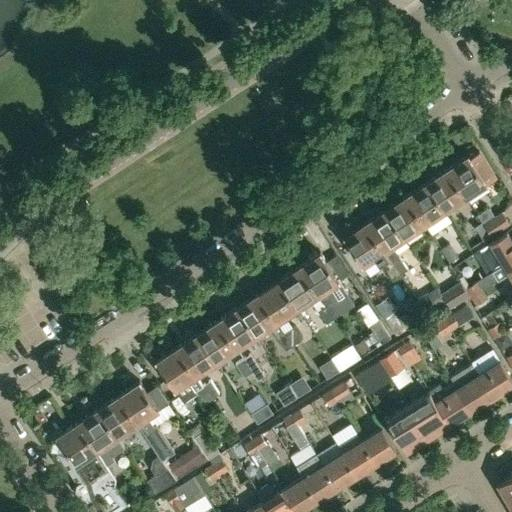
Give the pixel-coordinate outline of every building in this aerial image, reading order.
[(469,153),(448,167),(466,195),(488,181),(469,153)] [(448,167),(427,180),(446,209),(466,195),(448,167)] [(427,180),(407,194),(425,223),(446,209),(427,180)] [(407,194),(386,208),(405,236),(425,223),(407,194)] [(492,235),(511,222),(503,210),(495,215),(489,206),(477,214),(482,220),(492,235)] [(386,208),(365,221),(400,273),(408,268),(392,245),(405,236),(386,208)] [(491,236),(492,235),(482,220),(474,225),(484,239),(490,235),(491,236)] [(365,221),(344,235),(363,264),(375,256),(382,266),(384,265),(392,278),(400,273),(365,221)] [(490,240),(504,263),(492,270),(498,279),(510,272),(511,270),(511,238),(507,230),(490,240)] [(449,242),(441,247),(450,261),(458,255),(449,242)] [(320,251),(299,265),(318,294),(325,304),(333,317),(342,311),(327,288),(340,280),(320,251)] [(299,265),(279,278),(298,307),(311,299),(318,294),(299,265)] [(279,278),(259,291),(278,321),(286,315),(298,307),(279,278)] [(465,287),(470,294),(471,296),(483,289),(477,279),(465,287)] [(460,280),(441,292),(450,307),(470,295),(460,280)] [(428,312),(437,306),(423,286),(414,292),(428,312)] [(488,297),(483,289),(471,296),(476,304),(488,297)] [(257,334),(270,325),(285,348),(292,343),(284,331),(278,321),(259,291),(238,305),(257,334)] [(388,295),(376,303),(384,316),(394,310),(396,308),(388,295)] [(325,304),(318,309),(326,321),(333,317),(325,304)] [(452,329),(460,324),(474,316),(466,304),(444,317),(452,329)] [(238,305),(218,318),(237,348),(257,334),(238,305)] [(406,311),(413,322),(420,318),(413,307),(406,311)] [(396,334),(405,328),(394,310),(384,316),(396,334)] [(501,321),(498,322),(491,311),(482,316),(493,337),(505,330),(501,321)] [(443,334),(452,329),(444,317),(435,322),(443,334)] [(218,318),(197,331),(216,361),(237,348),(218,318)] [(390,336),(379,318),(370,324),(381,342),(390,336)] [(292,325),(284,331),(292,343),(300,338),(292,325)] [(423,330),(434,348),(443,343),(432,325),(423,330)] [(510,338),(505,330),(493,337),(497,345),(510,338)] [(197,331),(177,345),(196,374),(216,361),(197,331)] [(370,347),(364,338),(355,343),(360,353),(370,347)] [(410,339),(401,345),(398,346),(405,358),(408,356),(410,359),(416,355),(415,352),(417,351),(410,339)] [(156,359),(175,388),(183,401),(197,392),(204,402),(211,398),(202,384),(196,374),(177,345),(156,359)] [(360,356),(353,345),(344,351),(352,361),(360,356)] [(415,380),(393,349),(379,357),(387,370),(400,390),(415,380)] [(251,352),(243,358),(252,371),(257,379),(265,374),(251,352)] [(457,385),(456,386),(471,409),(493,396),(473,363),(467,354),(463,357),(463,356),(457,359),(463,369),(451,376),(457,385)] [(380,374),(387,370),(379,357),(372,362),(355,373),(368,393),(385,382),(380,374)] [(243,358),(235,363),(244,376),(252,371),(243,358)] [(511,383),(511,376),(501,358),(478,372),(473,363),(493,396),(511,383)] [(140,379),(119,393),(138,422),(145,432),(154,445),(162,458),(171,452),(175,450),(156,423),(154,424),(148,415),(159,407),(140,379)] [(211,379),(202,384),(211,398),(220,392),(211,379)] [(343,380),(330,388),(338,400),(337,400),(341,406),(354,397),(343,380)] [(450,423),(471,409),(456,386),(446,392),(440,383),(429,389),(430,390),(429,391),(450,423)] [(330,388),(322,394),(329,405),(337,400),(338,400),(330,388)] [(428,436),(450,423),(429,391),(408,404),(428,436)] [(119,393),(99,407),(118,435),(138,422),(119,393)] [(267,401),(251,412),(257,423),(274,412),(267,401)] [(406,450),(428,436),(408,404),(386,418),(406,450)] [(99,407),(78,421),(97,449),(109,466),(112,472),(120,467),(114,457),(112,455),(113,455),(125,447),(122,442),(118,435),(99,407)] [(307,420),(300,408),(292,413),(299,425),(307,420)] [(299,425),(292,413),(282,419),(296,440),(305,434),(299,425)] [(78,421),(56,435),(60,441),(59,443),(57,451),(56,452),(75,480),(74,482),(75,483),(77,486),(94,511),(106,511),(116,506),(119,509),(127,503),(114,483),(116,477),(112,472),(109,466),(86,481),(75,464),(97,449),(78,421)] [(359,421),(340,429),(344,438),(362,429),(359,421)] [(208,457),(220,450),(206,428),(204,429),(200,422),(187,429),(192,437),(194,436),(208,457)] [(396,449),(382,425),(362,438),(377,461),(396,449)] [(261,432),(252,438),(267,462),(268,465),(279,458),(269,442),(267,443),(261,432)] [(357,474),(377,461),(362,438),(359,433),(338,446),(341,451),(342,450),(357,474)] [(252,438),(244,443),(243,443),(259,467),(267,462),(252,438)] [(187,450),(168,463),(177,476),(196,463),(198,465),(208,459),(197,442),(187,449),(187,450)] [(337,486),(357,474),(342,450),(341,451),(322,463),(337,486)] [(297,464),(304,475),(303,475),(318,498),(337,486),(322,463),(316,453),(297,464)] [(221,457),(213,462),(221,474),(229,470),(221,457)] [(213,462),(204,468),(211,480),(221,474),(213,462)] [(147,479),(153,488),(155,492),(176,478),(168,465),(147,479)] [(511,472),(498,481),(510,500),(511,498),(511,472)] [(301,477),(284,487),(298,511),(318,498),(303,475),(301,477)] [(198,480),(201,487),(206,484),(202,478),(198,480)] [(189,494),(182,482),(175,486),(182,498),(189,494)] [(186,505),(182,498),(175,486),(165,492),(176,511),(186,505)] [(284,487),(264,500),(272,511),(295,511),(298,511),(284,487)] [(161,511),(154,500),(135,511),(161,511)] [(272,511),(264,500),(244,511),(272,511)]
